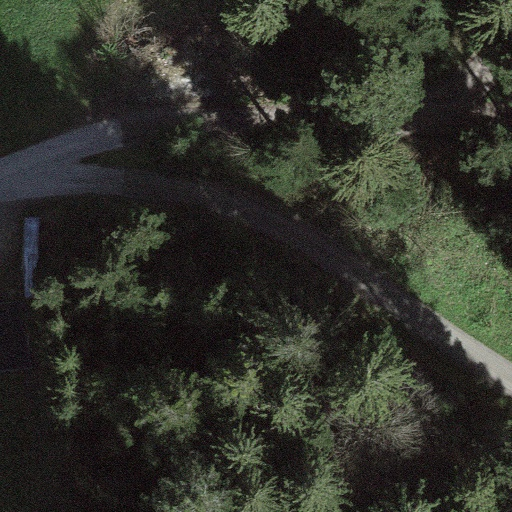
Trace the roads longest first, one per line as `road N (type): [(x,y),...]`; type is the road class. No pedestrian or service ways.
road 1 (track): [(511,380),(273,212),(173,184),(0,183)]
road 2 (track): [(0,177),(158,121),(511,95)]
